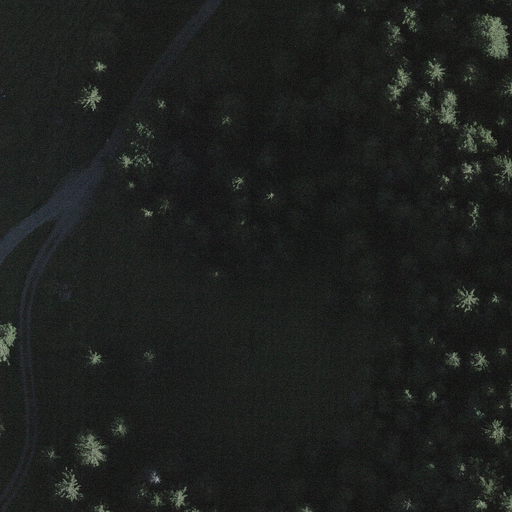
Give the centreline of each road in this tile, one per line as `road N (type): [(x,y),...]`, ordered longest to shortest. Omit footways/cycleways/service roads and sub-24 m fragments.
road 1 (track): [(0,252),(39,214),(64,205),(26,295),(30,447),(0,500)]
road 2 (track): [(64,205),(211,0)]
